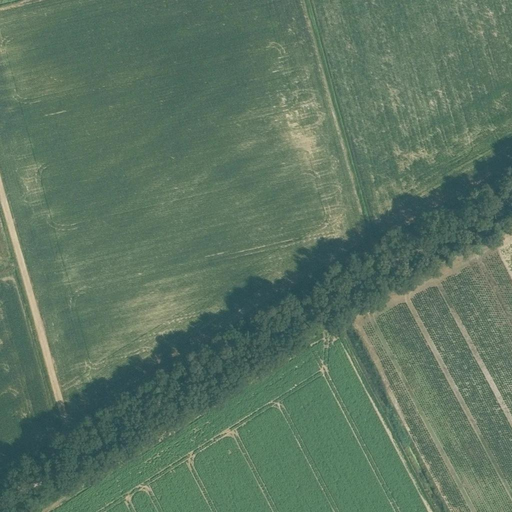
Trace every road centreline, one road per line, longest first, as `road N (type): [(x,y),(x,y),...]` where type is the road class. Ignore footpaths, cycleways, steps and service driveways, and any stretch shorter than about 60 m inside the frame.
road 1 (unclassified): [(0,498),(331,292),(511,195)]
road 2 (track): [(68,454),(0,195)]
